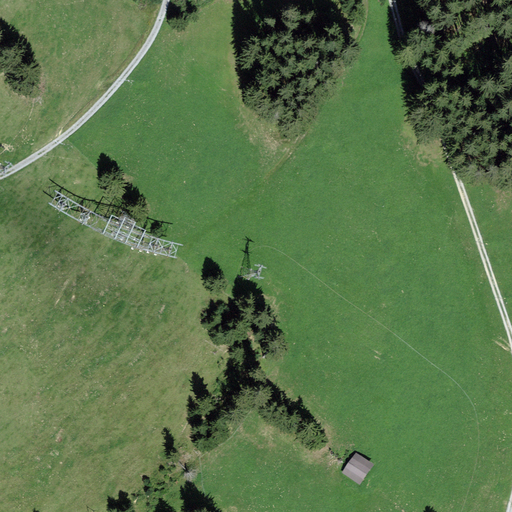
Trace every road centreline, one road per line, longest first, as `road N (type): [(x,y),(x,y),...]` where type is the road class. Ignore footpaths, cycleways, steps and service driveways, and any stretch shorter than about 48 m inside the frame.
road 1 (track): [(0,208),(89,190),(99,217),(65,303),(76,313),(103,302),(288,151),(357,36),(363,0)]
road 2 (track): [(391,0),(511,346)]
road 3 (track): [(0,174),(57,140),(112,90),(167,0)]
